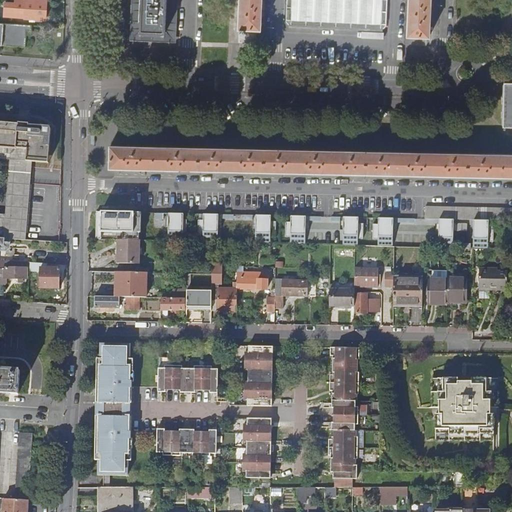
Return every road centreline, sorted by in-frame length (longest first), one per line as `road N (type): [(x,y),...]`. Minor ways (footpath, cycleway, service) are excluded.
road 1 (residential): [(511,194),(78,184)]
road 2 (residential): [(76,332),(454,337)]
road 3 (residential): [(73,409),(300,413)]
road 4 (residential): [(76,318),(78,184)]
